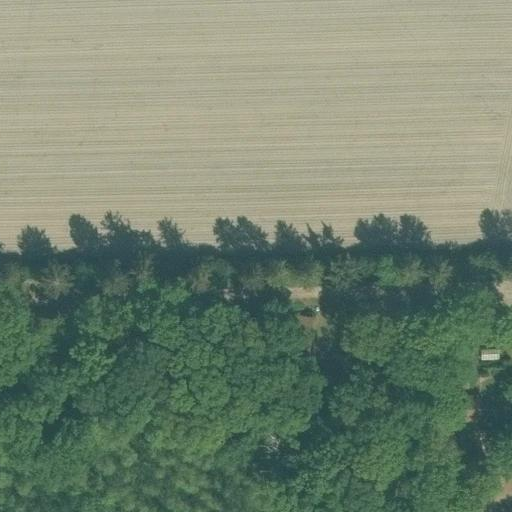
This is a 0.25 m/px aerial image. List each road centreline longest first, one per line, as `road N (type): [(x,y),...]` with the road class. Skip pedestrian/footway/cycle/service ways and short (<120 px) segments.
road 1 (unclassified): [(403,511),(407,286),(185,297)]
road 2 (track): [(0,293),(185,297)]
